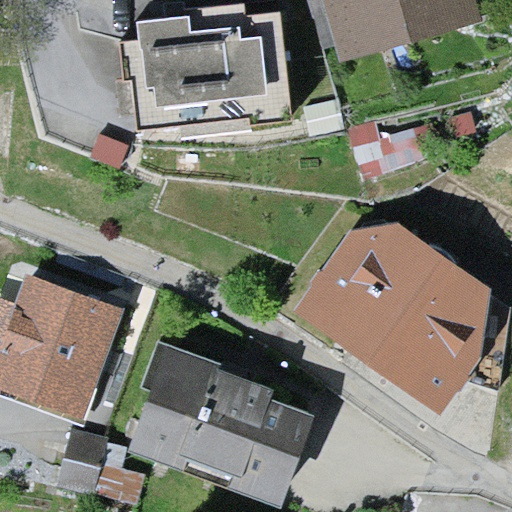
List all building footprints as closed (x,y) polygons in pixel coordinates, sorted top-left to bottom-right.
[(316,0),(334,67),(479,30),(471,0),(316,0)] [(269,2),(114,16),(124,123),(279,108),(269,2)] [(511,20),(500,27),(511,51),(511,20)] [(355,217),(288,310),(434,414),(500,321),(355,217)] [(9,288),(0,316),(0,395),(72,419),(104,319),(9,288)] [(256,399),(157,360),(124,443),(224,482),(256,399)]
